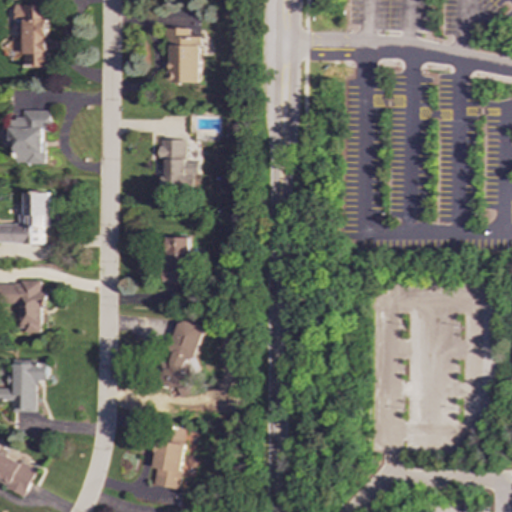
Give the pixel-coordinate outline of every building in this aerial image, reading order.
[(24,67),(49,68),(50,5),(24,5),(24,12),(15,12),(15,17),(23,17),(23,50),(25,50),(24,67)] [(201,37),(189,36),(189,28),(164,28),(164,38),(170,38),(169,83),(200,83),(201,37)] [(48,110),(24,110),(24,118),(11,118),(11,142),(16,142),(16,164),(48,164),(48,110)] [(199,175),(199,162),(186,161),(187,140),(163,140),(161,189),(186,190),(187,174),(199,175)] [(0,243),(44,244),(44,228),(51,228),(51,193),(26,192),(26,215),(20,215),(20,225),(0,225),(0,243)] [(165,285),(190,284),(190,237),(165,238),(165,285)] [(0,304),(18,304),(18,331),(44,332),(45,291),(41,291),(41,283),(0,282),(0,304)] [(180,323),(169,352),(171,361),(167,372),(170,387),(179,391),(180,397),(191,394),(195,385),(191,366),(204,334),(202,328),(186,321),(180,323)] [(36,412),(36,382),(49,381),(49,362),(15,363),(15,380),(9,380),(9,388),(0,388),(0,401),(12,401),(12,412),(36,412)] [(155,486),(180,489),(187,445),(158,441),(154,468),(158,468),(155,486)] [(0,483),(26,495),(38,469),(0,452),(0,483)]
